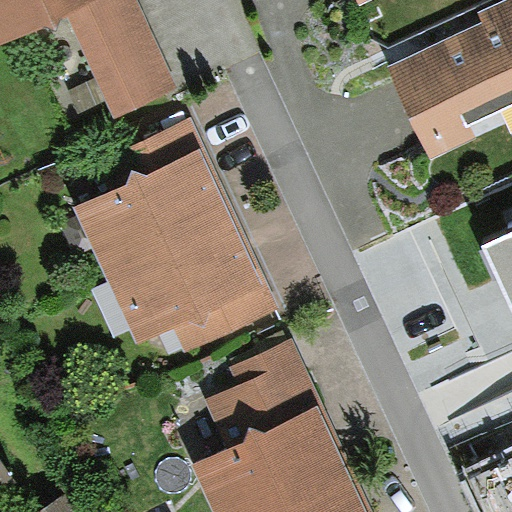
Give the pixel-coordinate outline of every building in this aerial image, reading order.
[(0,0),(0,26),(47,6),(60,11),(63,0),(0,0)] [(65,0),(114,109),(177,81),(140,0),(65,0)] [(482,13),(388,56),(431,149),(476,128),(472,120),(511,101),(511,0),(489,0),(478,5),(482,13)] [(74,194),(140,330),(169,316),(185,350),(283,304),(190,109),(103,151),(114,175),(74,194)] [(511,212),(480,226),(511,296),(511,212)] [(191,450),(220,511),(377,511),(293,331),(231,360),(240,377),(206,393),(226,434),(191,450)] [(0,483),(20,472),(0,438),(0,483)] [(511,511),(511,440),(466,462),(489,511),(511,511)] [(23,511),(83,511),(66,485),(23,511)]
